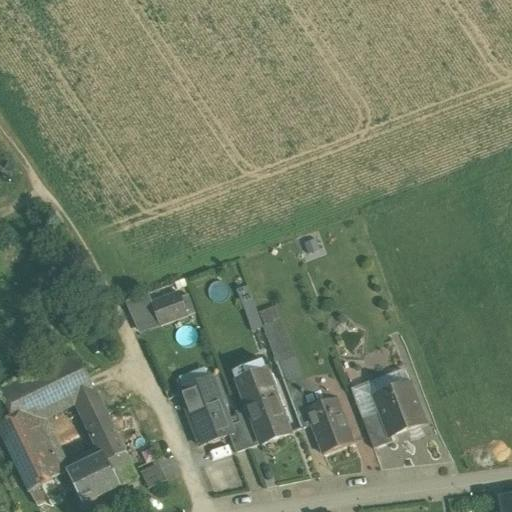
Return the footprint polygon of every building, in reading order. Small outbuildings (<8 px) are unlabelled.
[(248,288),(239,292),(252,332),(262,328),(258,315),(248,288)] [(179,295),(152,305),(161,328),(187,318),(179,295)] [(277,308),(258,315),(262,328),(282,320),(277,308)] [(282,320),(262,328),(268,344),(288,336),(282,320)] [(288,336),(268,344),(276,365),(296,358),(288,336)] [(78,357),(18,386),(34,420),(36,419),(76,400),(94,391),(78,357)] [(296,358),(276,365),(285,389),(297,386),(305,382),(296,358)] [(261,447),(290,437),(262,364),(234,375),(248,411),(261,447)] [(375,399),(410,386),(404,372),(352,393),(363,421),(381,414),(375,399)] [(322,392),(305,382),(297,386),(306,412),(326,404),(322,392)] [(228,429),(212,384),(180,395),(189,419),(191,419),(201,447),(229,437),(231,437),(228,429)] [(18,386),(0,394),(0,396),(11,419),(16,429),(34,420),(18,386)] [(297,386),(285,389),(301,431),(312,427),(306,412),(297,386)] [(423,421),(410,386),(375,399),(381,414),(390,439),(391,438),(409,431),(408,427),(423,421)] [(94,391),(76,400),(81,409),(99,401),(94,391)] [(0,424),(11,419),(0,396),(0,424)] [(99,401),(81,409),(87,423),(105,414),(99,401)] [(326,404),(306,412),(312,427),(323,457),(353,446),(336,401),(326,404)] [(261,447),(248,411),(236,415),(240,425),(249,451),(261,447)] [(105,414),(87,423),(93,436),(111,427),(105,414)] [(381,414),(363,421),(374,451),(393,444),(391,438),(390,439),(381,414)] [(16,429),(11,419),(0,424),(0,434),(8,451),(43,434),(36,419),(34,420),(16,429)] [(249,451),(240,425),(228,429),(231,437),(229,437),(236,456),(249,451)] [(111,427),(93,436),(100,449),(103,457),(105,456),(108,464),(125,456),(111,427)] [(43,434),(8,451),(30,495),(37,491),(64,478),(43,434)] [(103,457),(100,449),(60,469),(63,476),(67,474),(71,482),(83,507),(121,489),(108,464),(105,456),(103,457)] [(125,456),(108,464),(113,474),(130,466),(125,456)] [(144,488),(162,480),(154,463),(136,472),(144,488)] [(130,466),(113,474),(121,489),(137,481),(130,466)] [(64,478),(37,491),(40,498),(71,482),(67,474),(63,476),(64,478)] [(511,511),(511,498),(501,501),(502,511),(511,511)]
